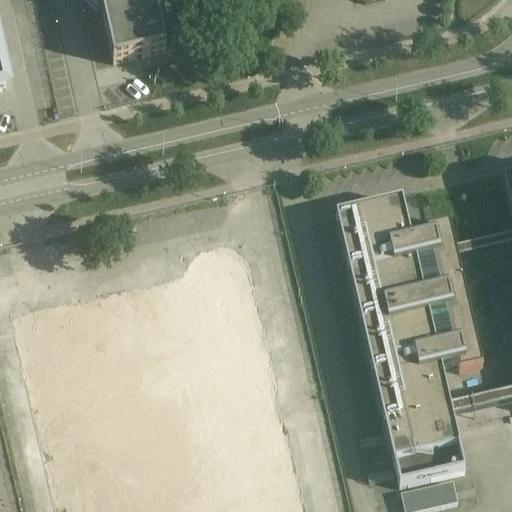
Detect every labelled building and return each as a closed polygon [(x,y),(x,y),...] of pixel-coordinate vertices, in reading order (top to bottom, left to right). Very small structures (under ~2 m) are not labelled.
[(81,0),(82,1),(83,3),(85,5),(87,8),(89,10),(91,12),(93,13),(96,15),(101,14),(103,24),(113,66),(165,55),(162,39),(170,37),(171,44),(172,44),(188,14),(194,0),(81,0)] [(511,181),(503,184),(507,204),(511,223),(511,181)] [(459,376),(483,371),(449,227),(426,233),(427,239),(411,243),(402,205),(336,220),(398,491),(465,476),(441,372),(457,368),(459,376)] [(59,511),(314,511),(258,242),(192,256),(196,277),(18,315),(59,511)] [(452,487),(400,499),(403,511),(439,511),(457,508),(452,487)]
